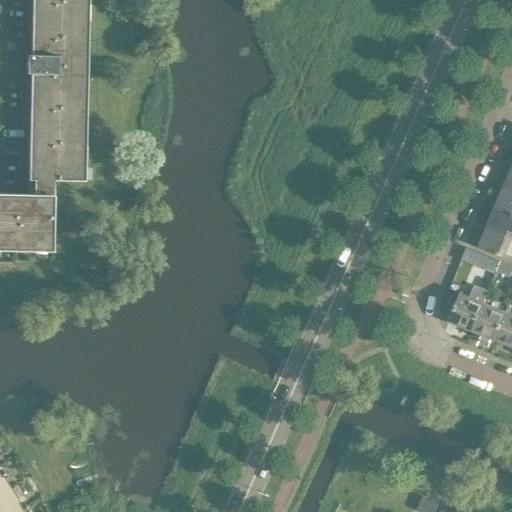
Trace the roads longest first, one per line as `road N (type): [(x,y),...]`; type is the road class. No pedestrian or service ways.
road 1 (tertiary): [(238,511),(466,0)]
road 2 (residential): [(511,390),(424,350),(412,319),(511,73)]
